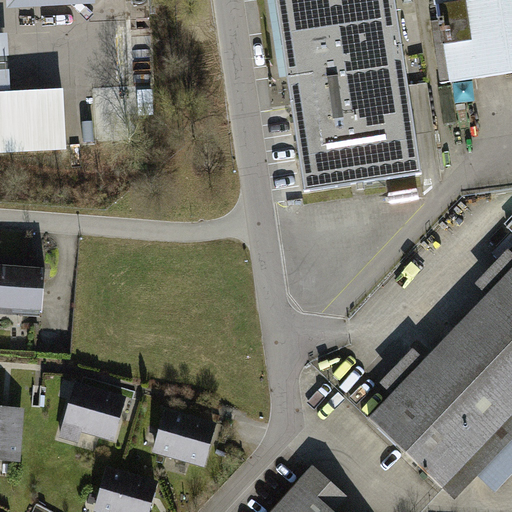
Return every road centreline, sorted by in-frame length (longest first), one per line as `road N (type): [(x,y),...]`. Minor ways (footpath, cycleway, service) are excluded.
road 1 (residential): [(216,511),(286,430),(262,221)]
road 2 (residential): [(0,219),(192,235),(262,221)]
road 3 (residential): [(262,221),(230,0)]
